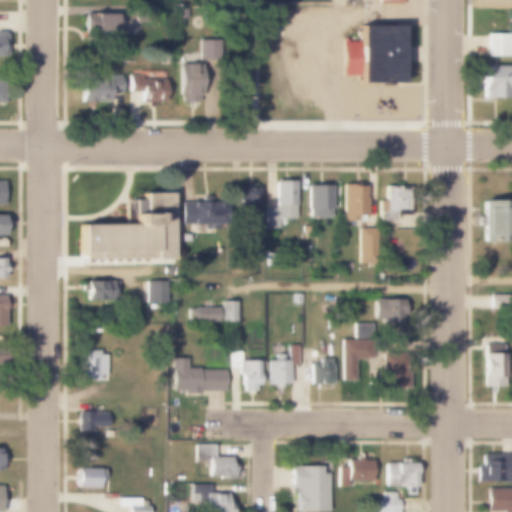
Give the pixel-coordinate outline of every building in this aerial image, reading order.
[(132,5),(153,5),(153,23),(132,23),(132,5)] [(113,15),(113,35),(87,35),(87,15),(113,15)] [(359,43),(359,26),(401,26),(401,83),(359,83),(359,75),(341,75),(341,43),(359,43)] [(486,34),(511,34),(511,56),(486,56),(486,34)] [(197,40),(211,40),(211,57),(197,57),(197,40)] [(246,70),(249,70),(258,70),(258,55),(246,55),(246,70)] [(175,64),(198,64),(198,103),(175,103),(175,64)] [(504,91),(504,98),(481,98),(481,91),(479,91),(479,66),(505,66),(505,91),(504,91)] [(249,70),(249,99),(227,99),(227,70),(246,70),(249,70)] [(149,102),(139,102),(139,91),(127,91),(127,74),(139,74),(139,79),(161,79),(161,102),(154,102),(154,106),(149,106),(149,102)] [(118,75),(118,92),(106,92),(106,101),(79,101),(79,79),(106,79),(106,75),(118,75)] [(275,218),(275,228),(263,228),(263,208),(272,208),(272,182),(293,182),(293,218),(275,218)] [(237,184),(256,184),(256,209),(237,209),(237,184)] [(341,185),(349,185),(349,186),(364,186),(364,216),(354,216),(354,222),(341,222),(341,185)] [(327,209),(327,217),(307,217),(307,209),(305,209),(305,186),(329,186),(329,209),(327,209)] [(376,201),(382,201),(382,186),(396,186),(396,190),(405,190),(405,222),(376,222),(376,201)] [(121,225),(121,200),(137,200),(137,195),(166,195),(166,260),(78,260),(78,252),(73,252),(73,225),(121,225)] [(209,202),(217,202),(217,229),(203,229),(203,226),(179,226),(179,202),(201,202),(201,197),(209,197),(209,202)] [(478,202),(478,243),(511,243),(511,217),(508,217),(508,202),(478,202)] [(356,228),(373,228),(373,261),(356,261),(356,228)] [(114,281),(114,291),(109,291),(109,302),(78,302),(78,281),(114,281)] [(141,281),(163,281),(163,303),(141,303),(141,281)] [(289,294),(298,294),(298,303),(289,303),(289,294)] [(370,301),(370,321),(348,321),(348,338),(335,338),(335,361),(377,360),(377,386),(413,386),(413,301),(370,301)] [(218,302),(233,302),(233,322),(218,322),(218,302)] [(191,308),(191,307),(215,307),(215,324),(191,324),(191,323),(185,323),(185,308),(191,308)] [(483,342),(478,352),(479,390),(504,389),(503,341),(483,342)] [(287,365),(287,384),(279,384),(279,388),(273,388),(273,384),(265,384),(265,361),(271,361),(271,355),(280,355),(280,361),(285,361),(285,346),(301,346),(301,365),(287,365)] [(78,354),(78,351),(97,351),(97,354),(103,354),(103,381),(74,381),(74,354),(78,354)] [(238,367),(238,361),(238,351),(228,351),(228,367),(238,367)] [(223,370),(223,391),(197,391),(197,394),(184,394),(184,391),(169,391),(169,359),(184,359),(184,367),(197,367),(197,370),(223,370)] [(307,364),(316,364),(316,359),(327,359),(327,385),(307,385),(307,364)] [(242,385),(238,385),(238,367),(238,361),(257,361),(257,385),(254,385),(254,392),(242,392),(242,385)] [(104,412),(104,428),(89,428),(89,435),(75,435),(75,412),(104,412)] [(214,457),(228,457),(228,463),(231,463),(231,480),(205,480),(205,462),(192,462),(192,444),(214,444),(214,457)] [(510,449),(510,481),(473,481),(472,465),(477,465),(477,449),(510,449)] [(359,460),(368,460),(368,481),(344,481),(344,488),(335,488),(335,468),(344,468),(344,460),(352,460),(352,457),(359,457),(359,460)] [(408,463),(413,463),(413,487),(382,487),(382,463),(398,463),(398,458),(408,458),(408,463)] [(293,511),(293,488),(287,488),(287,467),(315,467),(315,474),(324,474),(324,511),(293,511)] [(96,470),(102,470),(102,481),(96,481),(96,488),(74,488),(74,469),(96,469),(96,470)] [(208,494),(225,494),(225,505),(230,505),(230,511),(200,511),(200,501),(187,501),(187,485),(208,485),(208,494)] [(511,488),(511,511),(500,511),(500,510),(481,510),(481,488),(511,488)] [(392,500),(396,500),(396,511),(377,511),(377,500),(380,500),(380,493),(392,493),(392,500)] [(137,501),(143,501),(143,506),(145,506),(145,511),(125,511),(125,508),(116,508),(116,498),(137,498),(137,501)]
